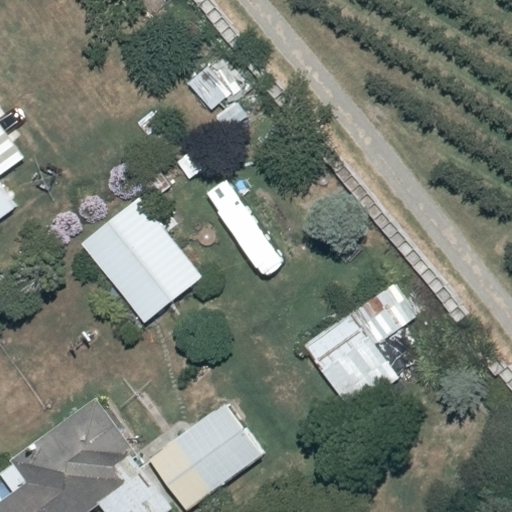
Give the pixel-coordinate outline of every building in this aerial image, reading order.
[(0,217),(18,206),(7,189),(0,177),(0,173),(30,155),(0,109),(0,217)] [(203,276),(139,196),(86,239),(150,318),(203,276)] [(417,316),(390,275),(357,296),(365,307),(311,342),(352,407),(402,375),(380,340),(417,316)] [(152,458),(103,392),(0,470),(0,511),(91,511),(108,500),(116,511),(171,511),(184,502),(152,458)] [(270,449),(233,398),(157,453),(195,504),(270,449)]
